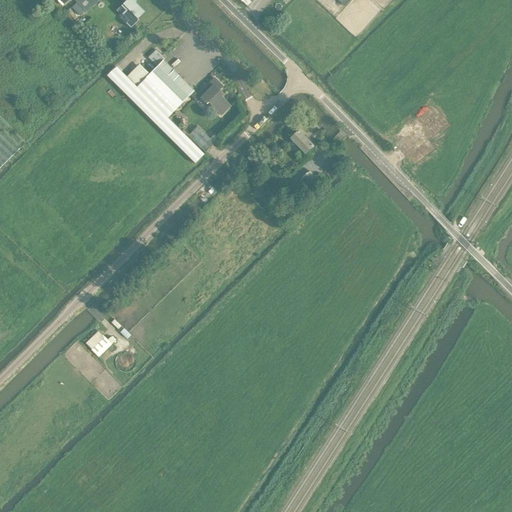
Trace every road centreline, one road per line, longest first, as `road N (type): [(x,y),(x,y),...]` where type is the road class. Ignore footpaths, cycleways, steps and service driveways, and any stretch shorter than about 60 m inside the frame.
road 1 (unclassified): [(0,379),(263,117)]
road 2 (unclassified): [(511,290),(302,78)]
road 3 (unclassified): [(263,117),(230,63),(168,0)]
